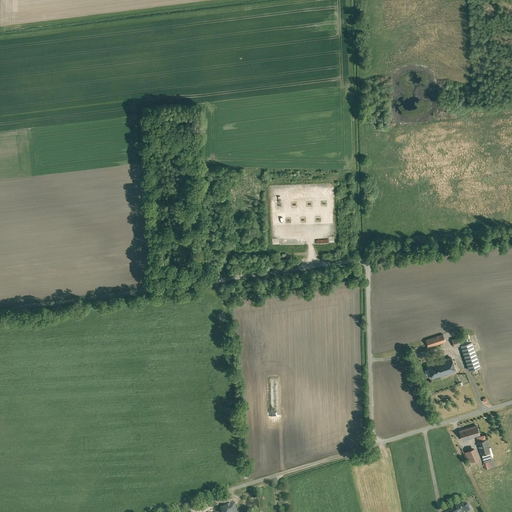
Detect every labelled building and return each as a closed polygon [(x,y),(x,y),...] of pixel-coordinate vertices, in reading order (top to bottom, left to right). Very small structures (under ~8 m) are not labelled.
[(444,336),(424,341),(427,349),(446,344),(444,336)] [(459,338),(452,340),(454,348),(461,346),(459,338)] [(474,341),(461,346),(470,371),(482,367),(474,341)] [(451,357),(428,365),(432,377),(455,370),(451,357)] [(476,426),(459,431),(462,440),(479,435),(476,426)] [(486,439),(478,442),(485,468),(491,466),(489,460),(492,459),(486,439)] [(475,449),(465,453),(470,463),(479,459),(475,449)]
